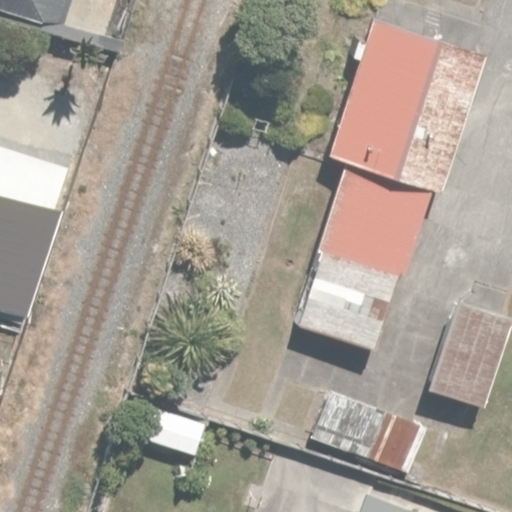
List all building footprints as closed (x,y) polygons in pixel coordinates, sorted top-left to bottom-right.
[(0,0),(0,19),(57,34),(65,0),(0,0)] [(486,58),(378,19),(327,161),(435,200),(486,58)] [(420,196),(344,172),(296,324),(373,348),(420,196)] [(511,329),(511,316),(457,297),(426,389),(484,410),(511,329)] [(419,422),(327,392),(309,447),(401,477),(419,422)] [(209,426),(154,410),(145,442),(200,457),(209,426)] [(407,511),(364,499),(360,511),(407,511)]
